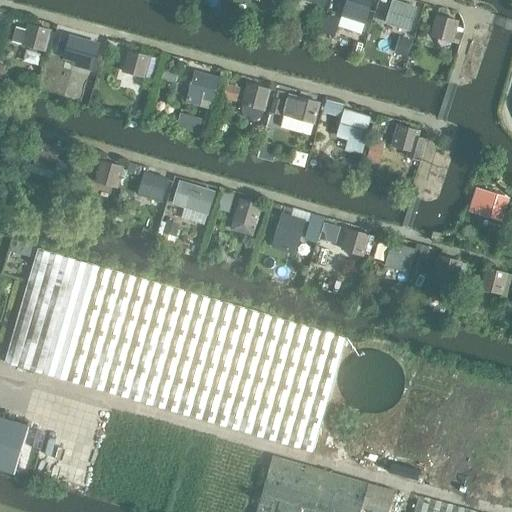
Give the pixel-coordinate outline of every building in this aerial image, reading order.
[(372,0),(349,0),(347,7),(359,10),(358,15),(368,18),(372,0)] [(416,7),(393,0),(392,0),(386,23),(409,30),(416,7)] [(459,20),(436,14),(430,36),(454,42),(459,20)] [(17,27),(13,41),(24,44),(24,45),(44,51),(51,53),(56,32),(50,30),(30,25),(28,30),(17,27)] [(62,34),(57,53),(65,55),(64,60),(71,62),(71,65),(93,71),(101,43),(70,34),(70,36),(62,34)] [(400,36),(395,53),(408,57),(413,40),(400,36)] [(354,42),(351,53),(360,56),(363,45),(354,42)] [(160,59),(129,51),(124,72),(154,80),(160,59)] [(165,71),(163,79),(176,83),(178,75),(165,71)] [(212,101),(218,79),(197,73),(196,77),(191,76),(188,87),(192,89),(191,92),(203,96),(202,98),(212,101)] [(270,90),(249,84),(243,105),(264,110),(270,90)] [(278,87),(271,110),(282,113),(288,89),(278,87)] [(314,124),(320,103),(290,95),(285,116),(314,124)] [(327,100),(324,112),(342,117),(345,105),(327,100)] [(179,126),(202,131),(205,116),(182,111),(179,126)] [(347,113),(341,135),(349,137),(345,151),(362,156),(366,142),(362,141),(369,119),(347,113)] [(419,136),(420,131),(400,126),(394,146),(414,152),(413,157),(422,159),(428,139),(419,136)] [(13,142),(0,137),(0,160),(7,162),(13,142)] [(374,138),(368,160),(380,163),(385,141),(374,138)] [(263,141),(259,157),(274,161),(278,145),(263,141)] [(57,162),(61,149),(41,143),(31,176),(51,182),(55,169),(65,172),(67,165),(57,162)] [(123,167),(103,161),(97,182),(123,189),(125,180),(120,179),(123,167)] [(130,163),(128,171),(136,173),(138,165),(130,163)] [(168,180),(147,173),(141,190),(153,194),(151,199),(162,202),(168,180)] [(215,192),(193,186),(183,217),(205,223),(215,192)] [(478,188),(471,211),(503,221),(510,199),(478,188)] [(225,191),(219,210),(230,213),(236,194),(225,191)] [(260,224),(266,206),(241,199),(232,230),(235,237),(247,241),(252,236),(256,223),(260,224)] [(305,221),(284,215),(277,236),(299,243),(305,221)] [(168,220),(163,237),(175,241),(180,223),(168,220)] [(364,256),(370,235),(350,229),(343,250),(364,256)] [(413,256),(415,250),(393,244),(387,266),(409,272),(412,261),(415,262),(416,257),(413,256)] [(322,248),(318,263),(325,265),(330,251),(322,248)] [(38,249),(5,362),(313,452),(346,339),(38,249)] [(461,262),(441,256),(439,262),(435,261),(433,270),(437,271),(431,289),(452,294),(455,281),(461,283),(465,271),(459,270),(461,262)] [(507,273),(487,268),(481,289),(506,295),(507,293),(503,292),(507,273)] [(0,416),(0,468),(14,473),(29,426),(0,416)] [(388,511),(395,491),(319,470),(273,458),(257,511),(359,511),(361,508),(375,511),(388,511)] [(476,511),(419,496),(414,511),(476,511)]
